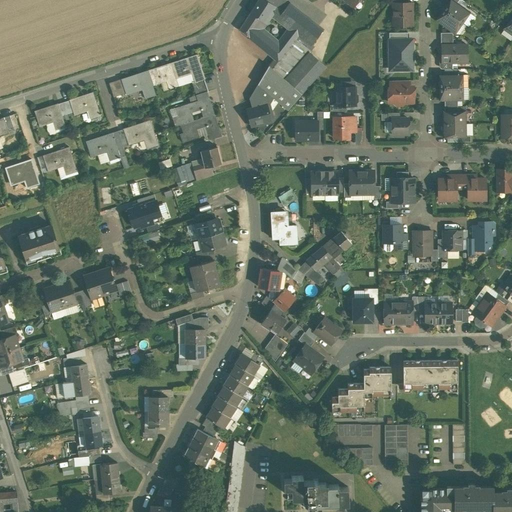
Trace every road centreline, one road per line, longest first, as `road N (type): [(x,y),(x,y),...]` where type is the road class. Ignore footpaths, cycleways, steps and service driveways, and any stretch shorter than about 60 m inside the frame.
road 1 (residential): [(241,156),(255,232),(246,293),(155,471)]
road 2 (residential): [(0,105),(220,38)]
road 3 (residential): [(425,155),(241,156)]
road 4 (residential): [(511,332),(501,340),(361,343),(352,355)]
road 5 (residential): [(425,155),(424,0)]
road 6 (residential): [(0,286),(117,247),(108,220)]
road 7 (residential): [(155,471),(127,455),(117,435),(93,346)]
road 8 (residential): [(220,38),(241,156)]
